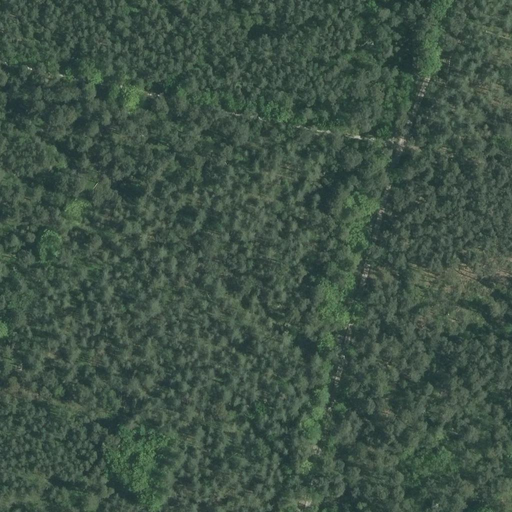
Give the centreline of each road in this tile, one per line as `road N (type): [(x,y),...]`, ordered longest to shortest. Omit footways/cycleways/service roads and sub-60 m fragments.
road 1 (track): [(511,170),(0,60)]
road 2 (track): [(402,140),(305,511)]
road 3 (track): [(402,140),(449,0)]
